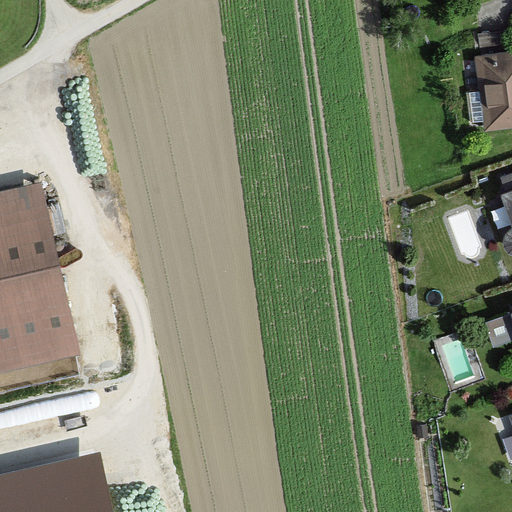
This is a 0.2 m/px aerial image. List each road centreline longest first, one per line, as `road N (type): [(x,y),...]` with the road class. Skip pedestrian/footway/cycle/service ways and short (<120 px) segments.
road 1 (track): [(170,511),(122,296),(66,197),(35,59)]
road 2 (track): [(138,0),(0,79)]
